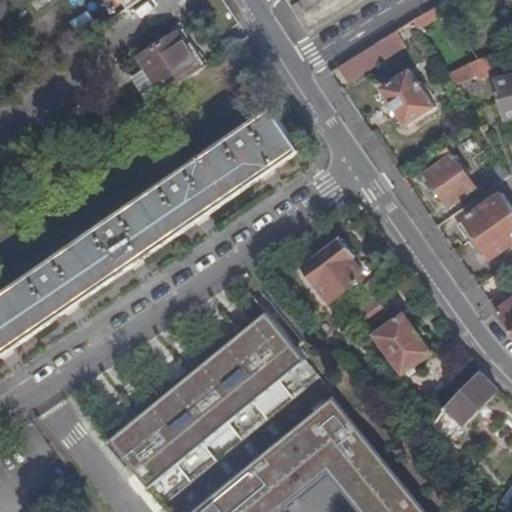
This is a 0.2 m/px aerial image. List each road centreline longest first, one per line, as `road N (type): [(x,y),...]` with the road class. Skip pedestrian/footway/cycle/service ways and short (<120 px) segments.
road 1 (residential): [(0,420),(360,168)]
road 2 (secondary): [(511,373),(480,342),(360,168)]
road 3 (secondary): [(360,168),(288,51)]
